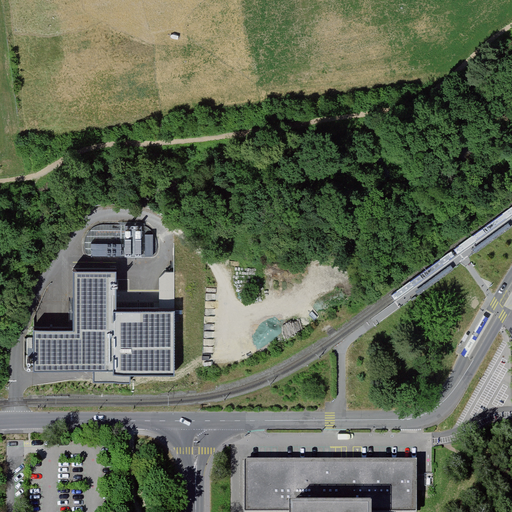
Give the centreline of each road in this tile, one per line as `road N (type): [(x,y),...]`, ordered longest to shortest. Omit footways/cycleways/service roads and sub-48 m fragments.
road 1 (tertiary): [(195,420),(423,415),(444,400),(511,292)]
road 2 (tertiary): [(0,422),(195,420)]
